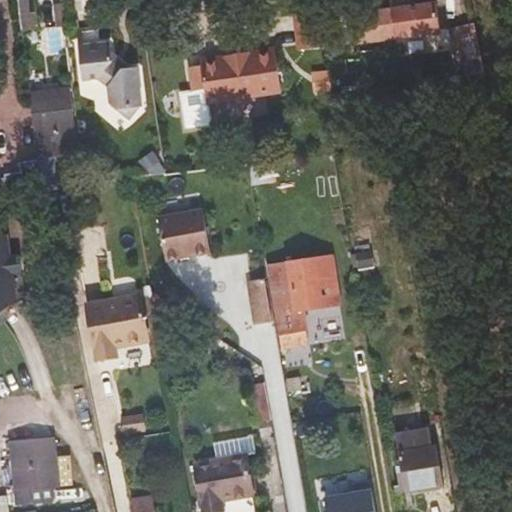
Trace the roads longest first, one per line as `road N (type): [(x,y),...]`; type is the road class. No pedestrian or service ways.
road 1 (unknown): [(301,511),(257,374),(233,325),(193,276)]
road 2 (unknown): [(114,511),(84,327)]
